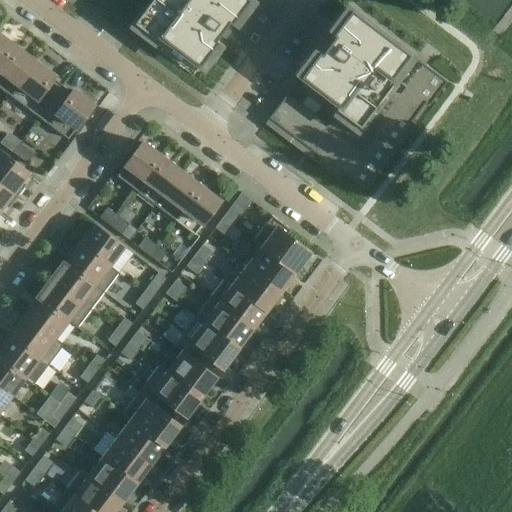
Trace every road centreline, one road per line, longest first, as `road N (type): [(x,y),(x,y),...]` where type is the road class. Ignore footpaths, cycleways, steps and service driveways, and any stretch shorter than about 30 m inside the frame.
road 1 (residential): [(358,243),(155,511)]
road 2 (tertiary): [(288,511),(444,308)]
road 3 (residential): [(0,277),(146,83)]
road 4 (unclassified): [(358,243),(205,128)]
road 5 (residential): [(205,128),(301,0)]
road 6 (unclassified): [(146,83),(35,0)]
